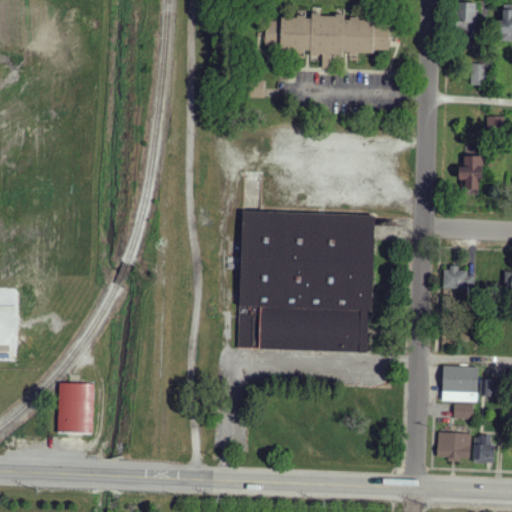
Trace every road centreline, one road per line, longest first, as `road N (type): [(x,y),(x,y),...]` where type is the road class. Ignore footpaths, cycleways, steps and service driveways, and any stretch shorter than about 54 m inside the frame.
road 1 (residential): [(413,486),(430,0)]
road 2 (primary): [(511,490),(127,473)]
